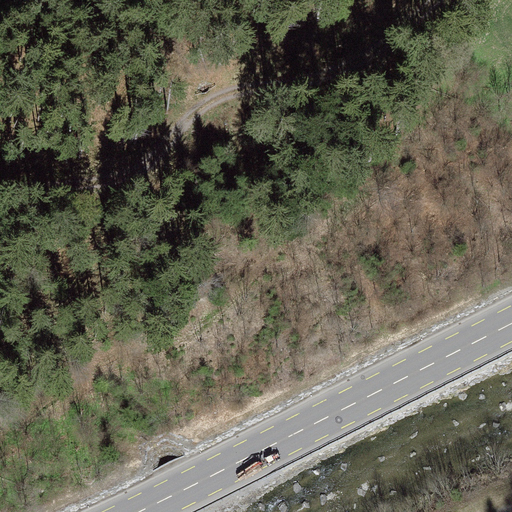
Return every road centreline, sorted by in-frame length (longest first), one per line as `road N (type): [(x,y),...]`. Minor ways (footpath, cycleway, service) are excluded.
road 1 (track): [(442,0),(375,47),(205,99),(139,170),(0,191)]
road 2 (secondary): [(139,511),(511,324)]
